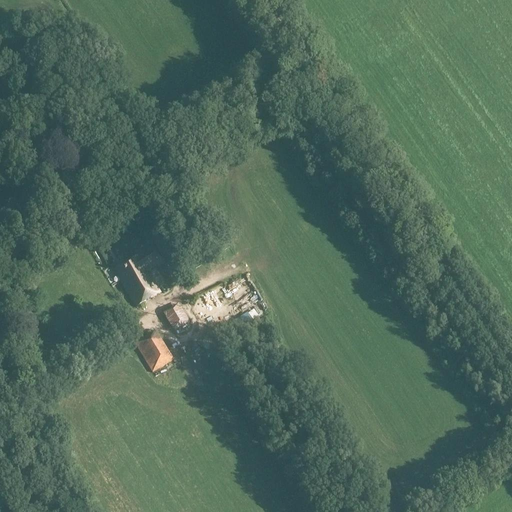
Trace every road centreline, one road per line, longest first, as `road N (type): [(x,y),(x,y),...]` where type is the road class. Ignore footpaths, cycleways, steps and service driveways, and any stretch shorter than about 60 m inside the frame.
road 1 (track): [(309,79),(17,256),(2,414)]
road 2 (unclassified): [(511,374),(254,0)]
road 3 (track): [(147,178),(174,286),(170,303),(2,414)]
road 4 (track): [(156,172),(52,6)]
